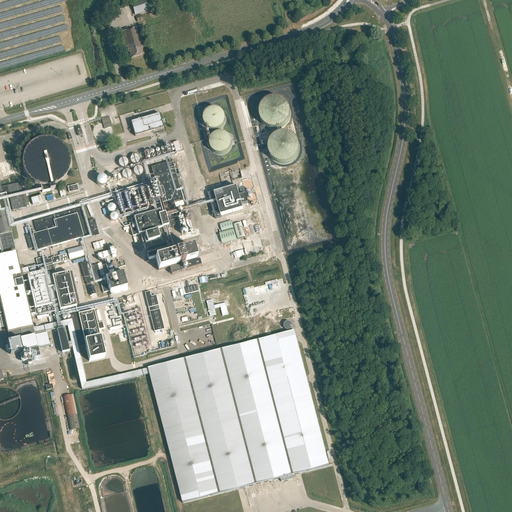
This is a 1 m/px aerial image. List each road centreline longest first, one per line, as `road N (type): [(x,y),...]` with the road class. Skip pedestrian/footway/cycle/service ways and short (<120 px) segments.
road 1 (primary): [(448,511),(387,273),(405,92),(384,15)]
road 2 (tertiary): [(0,121),(300,33),(349,0)]
